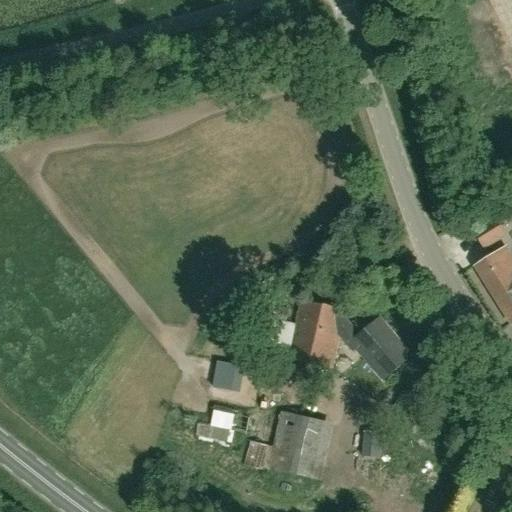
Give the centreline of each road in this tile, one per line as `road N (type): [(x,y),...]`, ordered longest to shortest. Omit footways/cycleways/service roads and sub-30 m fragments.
road 1 (unclassified): [(511,362),(459,298),(422,235),(342,0)]
road 2 (unclassified): [(0,68),(242,0)]
